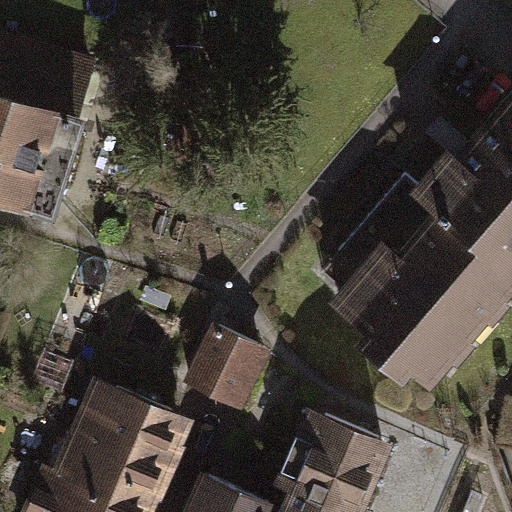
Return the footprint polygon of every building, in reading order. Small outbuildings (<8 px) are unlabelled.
[(0,200),(52,216),(97,56),(0,27),(0,200)] [(511,285),(511,83),(454,151),(446,144),(409,189),(415,195),(331,291),(363,322),(352,333),(400,378),(411,368),(427,383),(511,285)] [(272,349),(212,318),(183,382),(243,411),(272,349)] [(151,511),(195,418),(92,375),(52,466),(42,461),(19,511),(151,511)] [(362,511),(391,439),(306,403),(271,485),(283,491),(274,511),(362,511)] [(270,511),(275,501),(200,467),(180,511),(270,511)]
